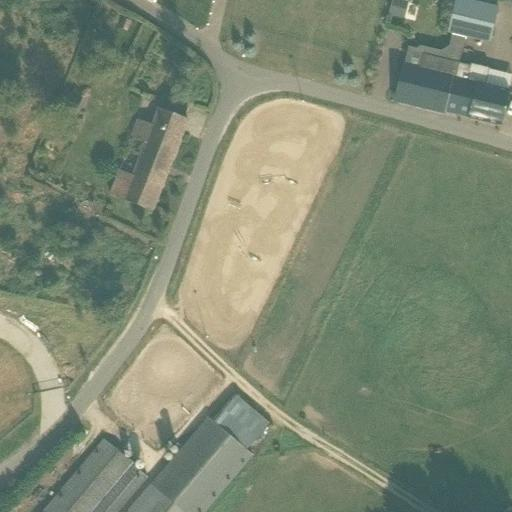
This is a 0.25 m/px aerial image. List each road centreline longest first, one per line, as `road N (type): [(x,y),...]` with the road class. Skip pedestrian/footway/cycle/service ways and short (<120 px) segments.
road 1 (unclassified): [(0,477),(90,393),(151,304),(237,75)]
road 2 (track): [(151,304),(269,411),(428,511)]
road 3 (unclassified): [(237,75),(511,146)]
road 4 (unclassified): [(237,75),(184,32),(125,0)]
